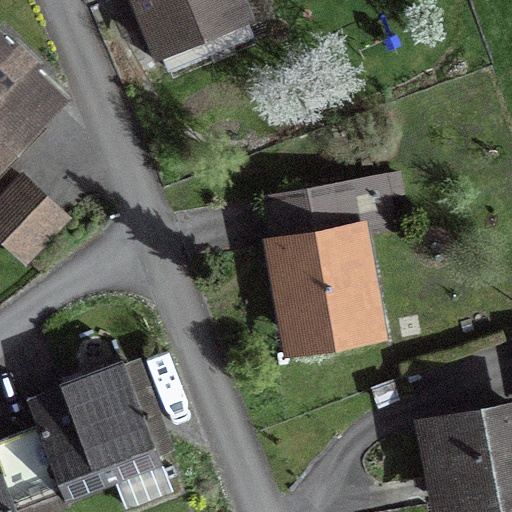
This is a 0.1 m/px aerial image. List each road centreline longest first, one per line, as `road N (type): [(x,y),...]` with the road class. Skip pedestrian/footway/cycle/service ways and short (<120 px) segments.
road 1 (residential): [(147,231),(257,511)]
road 2 (residential): [(56,0),(147,231)]
road 3 (residential): [(147,231),(0,340)]
